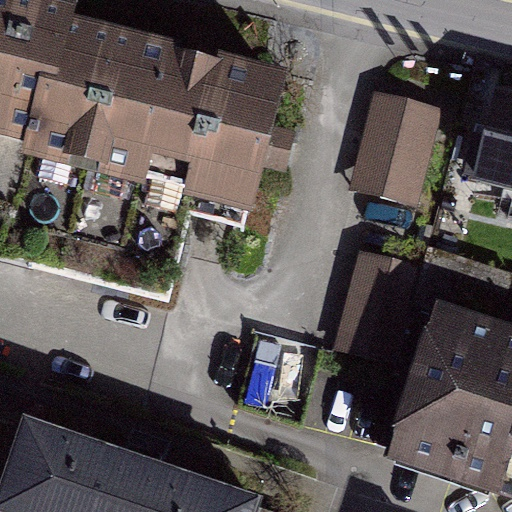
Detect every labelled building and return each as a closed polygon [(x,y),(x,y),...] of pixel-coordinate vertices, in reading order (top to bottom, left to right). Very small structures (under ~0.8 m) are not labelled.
[(79,0),(0,0),(0,253),(170,295),(190,215),(242,228),(247,210),(254,212),(290,66),(76,13),(79,0)] [(440,112),(377,97),(354,194),(417,208),(440,112)] [(511,111),(492,107),(474,190),(511,198),(511,111)] [(416,279),(360,264),(337,352),(392,367),(416,279)] [(511,334),(434,309),(386,459),(511,498),(511,334)] [(140,475),(12,435),(0,473),(0,511),(254,511),(255,511),(140,475)]
